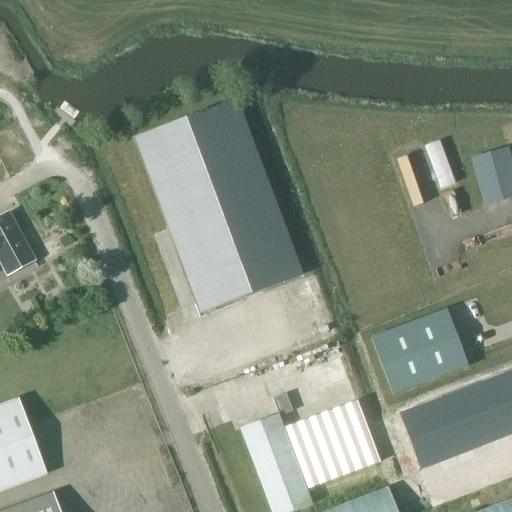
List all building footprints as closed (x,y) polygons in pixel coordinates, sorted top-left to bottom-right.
[(199,312),(300,275),(235,100),(134,138),(199,312)] [(507,153),(459,158),(462,180),(510,174),(507,153)] [(422,262),(415,243),(414,243),(407,227),(409,226),(394,188),(319,216),(355,310),(430,281),(429,278),(427,279),(421,262),(422,262)] [(0,261),(3,268),(28,254),(7,214),(0,217),(0,261)] [(441,311),(366,339),(388,395),(462,367),(441,311)] [(511,433),(511,369),(398,413),(419,469),(511,433)] [(271,399),(277,414),(290,409),(285,394),(271,399)] [(0,491),(45,475),(17,399),(0,405),(0,491)] [(283,429),(277,415),(239,429),(270,511),(290,511),(310,505),(305,490),(378,462),(355,401),(283,429)] [(395,511),(387,488),(324,511),(395,511)] [(58,511),(52,494),(0,511),(58,511)] [(511,511),(511,499),(479,511),(511,511)]
